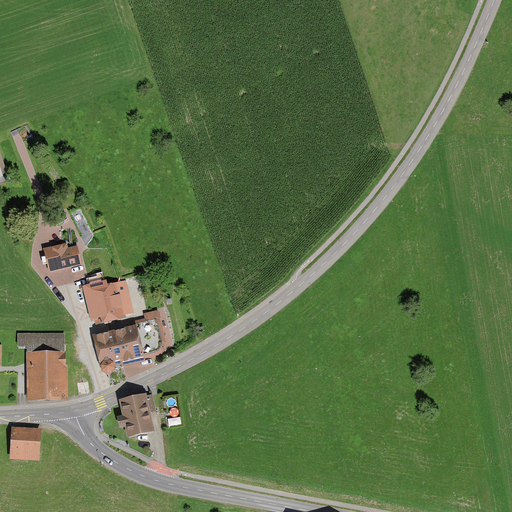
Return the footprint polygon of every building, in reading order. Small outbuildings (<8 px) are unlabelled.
[(0,147),(0,186),(11,183),(0,147)] [(66,246),(43,251),(48,272),(80,265),(76,247),(66,250),(66,246)] [(98,278),(87,281),(97,327),(128,320),(117,284),(107,286),(103,274),(96,275),(98,278)] [(147,323),(94,336),(101,369),(166,353),(175,343),(168,307),(156,309),(157,312),(144,315),(147,323)] [(18,351),(27,350),(29,402),(69,402),(65,335),(18,334),(18,351)] [(147,396),(147,395),(120,402),(123,418),(118,419),(121,430),(127,429),(129,439),(155,432),(151,415),(157,413),(153,396),(147,396)] [(41,431),(12,429),(11,460),(41,461),(41,431)]
